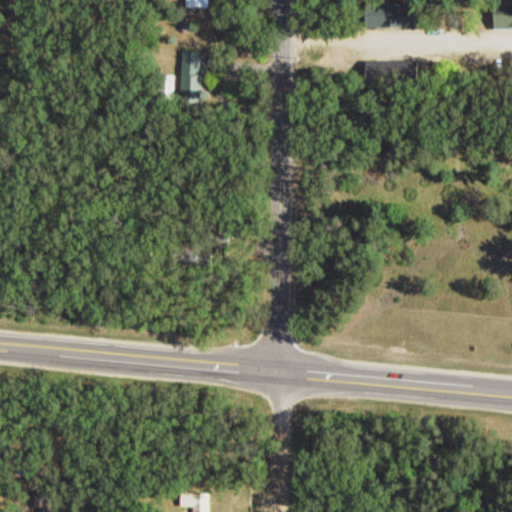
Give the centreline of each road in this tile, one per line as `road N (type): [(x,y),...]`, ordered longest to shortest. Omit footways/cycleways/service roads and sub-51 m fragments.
road 1 (residential): [(279,374),(285,0)]
road 2 (secondary): [(279,374),(0,348)]
road 3 (secondary): [(511,395),(279,374)]
road 4 (residential): [(278,511),(279,374)]
